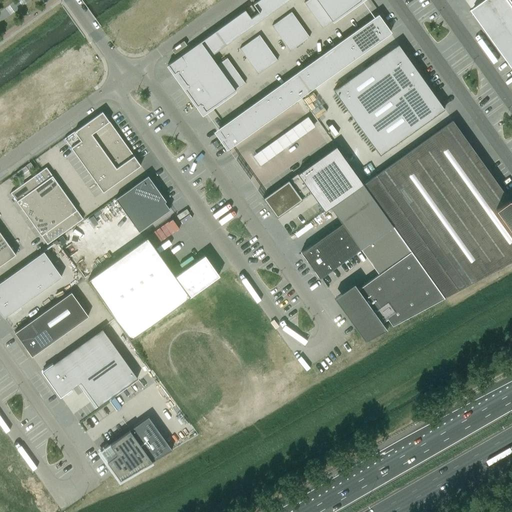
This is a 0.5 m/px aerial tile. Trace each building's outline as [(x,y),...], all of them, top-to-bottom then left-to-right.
[(260,0),(257,0),(252,3),(258,12),(263,18),(270,13),(260,0)] [(271,0),(260,0),(270,13),(278,8),(271,0)] [(326,0),(320,4),(321,6),(324,11),(328,16),(332,21),(360,0),(326,0)] [(511,0),(484,0),(471,9),(511,66),(511,0)] [(317,1),(307,8),(311,13),(321,6),(320,4),(317,1)] [(250,5),(246,8),(250,14),(255,11),(250,5)] [(321,6),(311,13),(315,18),(324,11),(321,6)] [(244,9),(237,15),(247,29),(255,24),(250,18),(244,9)] [(324,11),(315,18),(318,23),(328,16),(324,11)] [(258,12),(250,18),(255,24),(263,18),(258,12)] [(291,12),(281,18),(285,24),(295,17),(291,12)] [(237,15),(229,20),(240,35),(247,29),(237,15)] [(328,16),(318,23),(322,28),(332,21),(328,16)] [(295,17),(285,24),(288,29),(298,22),(295,17)] [(281,18),(271,25),(275,31),(285,24),(281,18)] [(375,18),(359,29),(371,46),(381,39),(390,33),(383,23),(380,25),(375,18)] [(229,20),(222,25),(233,40),(240,35),(229,20)] [(298,22),(288,29),(292,34),(302,27),(298,22)] [(285,24),(275,31),(279,36),(288,29),(285,24)] [(222,25),(215,30),(225,45),(233,40),(222,25)] [(302,27),(292,34),(296,39),(306,32),(302,27)] [(288,29),(279,36),(282,41),(292,34),(288,29)] [(359,29),(350,35),(362,52),(371,46),(359,29)] [(215,30),(207,36),(218,50),(225,45),(215,30)] [(306,32),(296,39),(299,44),(309,37),(306,32)] [(292,34),(282,41),(286,46),(296,39),(292,34)] [(259,35),(249,42),(253,47),(262,40),(259,35)] [(350,35),(341,42),(353,59),(362,52),(350,35)] [(207,36),(200,41),(210,56),(218,50),(207,36)] [(296,39),(286,46),(290,51),(299,44),(296,39)] [(262,40),(253,47),(256,52),(266,45),(262,40)] [(200,41),(167,64),(173,74),(176,71),(182,79),(212,57),(210,56),(200,41)] [(249,42),(239,48),(243,54),(253,47),(249,42)] [(341,42),(332,48),(344,65),(353,59),(341,42)] [(398,44),(333,90),(379,155),(444,109),(398,44)] [(266,45),(256,52),(260,57),(270,50),(266,45)] [(253,47),(243,54),(247,59),(256,52),(253,47)] [(332,48),(323,54),(335,72),(344,65),(332,48)] [(270,50),(260,57),(264,62),(273,55),(270,50)] [(256,52),(247,59),(250,64),(260,57),(256,52)] [(323,54),(314,61),(326,78),(335,72),(323,54)] [(273,55),(264,62),(267,67),(277,60),(273,55)] [(212,57),(182,79),(187,86),(184,88),(190,97),(223,74),(220,70),(217,65),(212,57)] [(227,57),(217,65),(220,70),(230,63),(227,57)] [(260,57),(250,64),(254,69),(264,62),(260,57)] [(314,61),(305,67),(318,84),(326,78),(314,61)] [(264,62),(254,69),(257,74),(267,67),(264,62)] [(230,63),(220,70),(223,74),(224,75),(234,68),(230,63)] [(305,67),(296,74),(309,91),(318,84),(305,67)] [(234,68),(224,75),(228,80),(237,73),(234,68)] [(237,73),(228,80),(231,85),(241,78),(237,73)] [(223,74),(190,97),(196,106),(199,104),(205,111),(235,90),(231,85),(228,80),(224,75),(223,74)] [(296,74),(287,80),(300,97),(309,91),(296,74)] [(241,78),(231,85),(235,90),(245,83),(241,78)] [(287,80),(278,86),(291,104),(298,98),(300,97),(287,80)] [(278,86),(269,93),(282,110),(291,104),(278,86)] [(269,93),(261,99),(273,116),(282,110),(269,93)] [(261,99),(252,106),(264,123),(273,116),(261,99)] [(252,106),(243,112),(255,129),(264,123),(252,106)] [(102,111),(64,138),(64,139),(71,148),(108,121),(107,119),(102,111)] [(243,112),(234,118),(246,136),(255,129),(243,112)] [(278,138),(252,156),(259,166),(285,148),(289,144),(314,127),(307,117),(282,134),(278,138)] [(234,118),(218,130),(223,137),(220,139),(227,149),(246,136),(234,118)] [(511,203),(452,120),(376,174),(458,289),(511,260),(511,203)] [(108,121),(71,148),(77,156),(115,129),(108,121)] [(115,129),(77,156),(83,165),(121,138),(115,129)] [(319,141),(311,147),(319,157),(335,146),(326,133),(318,139),(319,141)] [(121,138),(83,165),(89,174),(127,147),(121,138)] [(333,147),(262,198),(276,217),(311,193),(324,211),(330,206),(362,183),(335,146),(333,147)] [(127,147),(89,174),(96,183),(134,156),(127,147)] [(134,156),(96,183),(102,192),(140,165),(134,156)] [(34,169),(29,162),(24,165),(25,166),(29,172),(34,169)] [(25,166),(16,172),(20,177),(22,180),(31,174),(29,172),(25,166)] [(40,171),(28,180),(34,189),(52,176),(46,167),(41,170),(41,171),(40,171)] [(20,177),(16,172),(11,176),(15,181),(20,177)] [(148,175),(115,199),(138,231),(169,209),(164,201),(165,201),(148,175)] [(52,176),(34,189),(40,197),(58,184),(52,176)] [(18,187),(10,193),(16,202),(34,189),(28,180),(19,186),(18,187)] [(362,183),(330,206),(341,222),(360,248),(367,243),(385,268),(410,250),(392,225),(362,183)] [(58,184),(40,197),(46,205),(64,193),(58,184)] [(34,189),(16,202),(22,210),(40,197),(34,189)] [(64,193),(46,205),(52,214),(70,201),(64,193)] [(40,197),(22,210),(28,218),(46,205),(40,197)] [(70,201),(52,214),(58,222),(76,209),(70,201)] [(46,205),(28,218),(34,227),(52,214),(46,205)] [(76,209),(58,222),(65,231),(83,218),(76,209)] [(52,214),(34,227),(40,235),(58,222),(52,214)] [(58,222),(40,235),(47,244),(65,231),(58,222)] [(342,223),(301,252),(320,278),(360,249),(342,223)] [(2,236),(0,237),(0,250),(9,245),(2,236)] [(147,237),(88,279),(130,339),(218,275),(218,274),(217,275),(211,266),(211,265),(210,265),(204,257),(205,256),(204,255),(175,276),(147,237)] [(9,245),(0,250),(0,265),(15,254),(9,245)] [(392,325),(443,297),(410,250),(385,268),(357,288),(353,283),(333,297),(364,340),(386,328),(381,322),(387,318),(392,325)] [(41,252),(0,281),(0,312),(3,317),(62,276),(43,251),(41,252)] [(31,356),(88,316),(71,292),(14,332),(31,356)] [(102,328),(42,371),(59,396),(80,381),(98,406),(137,377),(102,328)] [(108,445),(99,451),(114,472),(119,479),(171,449),(148,416),(129,429),(108,445)]
